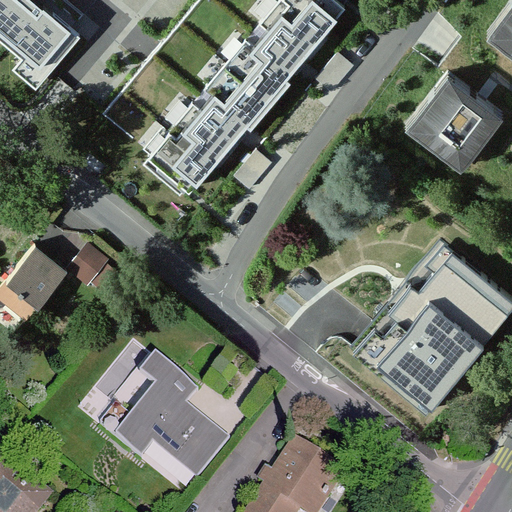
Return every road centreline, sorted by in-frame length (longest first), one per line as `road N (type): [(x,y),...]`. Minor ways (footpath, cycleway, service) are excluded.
road 1 (residential): [(218,305),(287,183),(419,0)]
road 2 (residential): [(469,511),(218,305)]
road 3 (residential): [(218,305),(0,127)]
